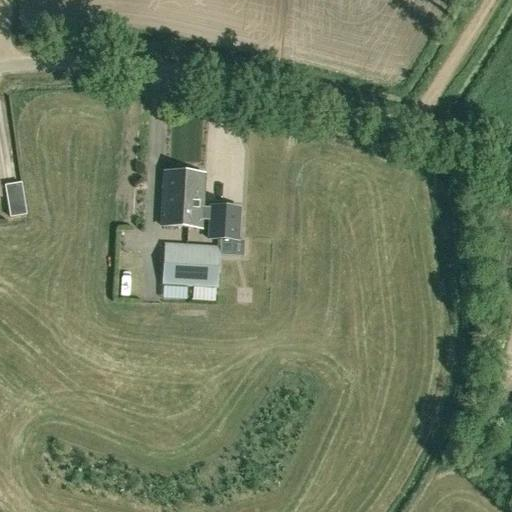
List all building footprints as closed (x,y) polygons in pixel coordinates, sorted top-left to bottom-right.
[(164,174),(161,225),(202,227),(202,221),(209,221),(208,239),(220,240),(219,256),(243,257),(244,241),(238,241),(240,209),(210,208),(203,208),(205,176),(164,174)] [(9,218),(27,215),(21,182),(4,185),(9,218)] [(215,287),(218,249),(166,246),(164,283),(215,287)] [(173,322),(255,324),(256,305),(174,304),(173,322)] [(171,351),(350,357),(351,329),(172,323),(171,351)]
